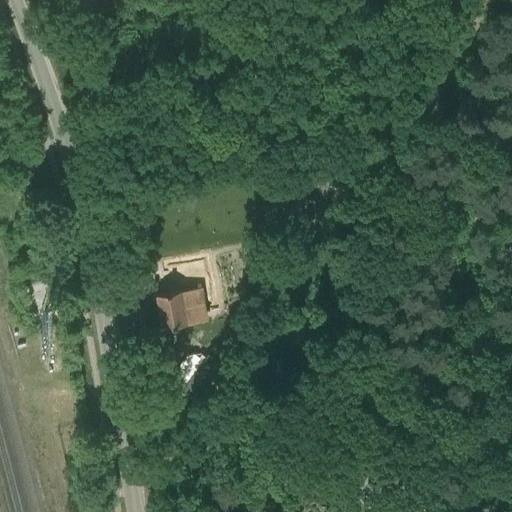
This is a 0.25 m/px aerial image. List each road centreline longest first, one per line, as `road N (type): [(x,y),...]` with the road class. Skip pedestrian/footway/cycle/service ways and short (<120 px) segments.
road 1 (unclassified): [(138,511),(74,155),(20,0)]
road 2 (track): [(137,507),(381,144)]
road 3 (track): [(475,0),(381,144)]
